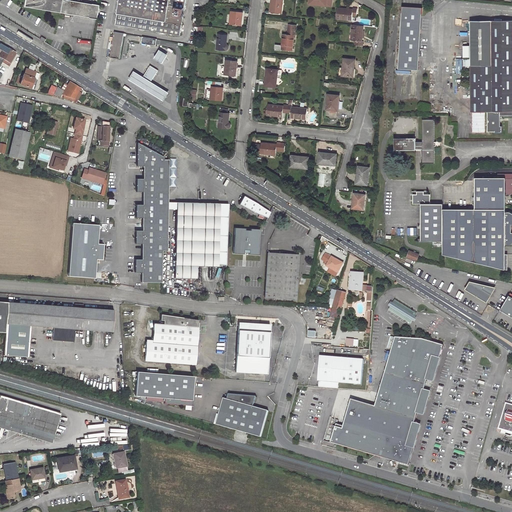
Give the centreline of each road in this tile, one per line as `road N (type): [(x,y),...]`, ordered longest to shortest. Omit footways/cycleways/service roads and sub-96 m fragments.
road 1 (residential): [(0,284),(280,310),(301,332),(277,422),(286,445),(510,511)]
road 2 (primary): [(431,294),(237,174)]
road 3 (primary): [(139,115),(0,29)]
road 4 (residential): [(362,0),(381,10),(382,23),(352,137)]
road 5 (unknown): [(0,392),(63,411),(71,423),(61,443),(14,445)]
road 6 (unknown): [(232,308),(239,273),(260,269),(274,220),(306,234)]
road 7 (unknown): [(124,294),(108,355),(39,351)]
road 8 (unknown): [(205,307),(209,287),(169,283),(170,213)]
road 9 (residential): [(242,126),(256,0)]
